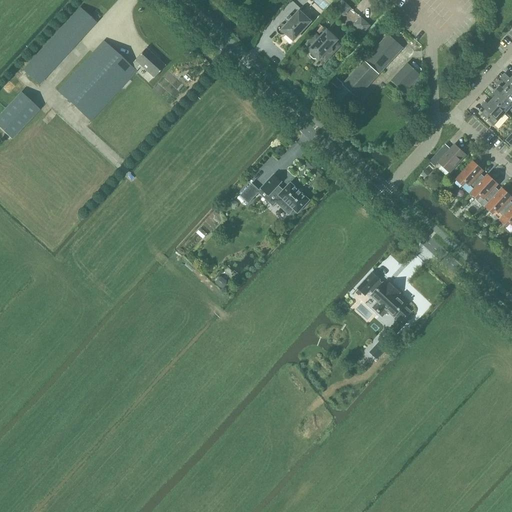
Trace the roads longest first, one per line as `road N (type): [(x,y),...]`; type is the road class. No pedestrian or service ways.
road 1 (tertiary): [(378,197),(165,0)]
road 2 (tertiary): [(511,321),(378,197)]
